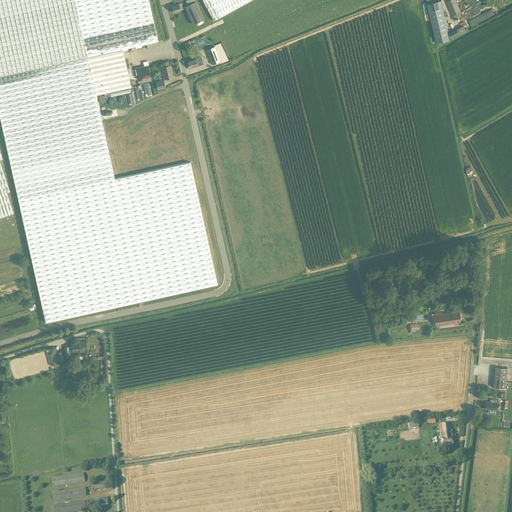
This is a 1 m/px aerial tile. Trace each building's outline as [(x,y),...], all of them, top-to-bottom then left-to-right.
[(114,178),(106,142),(96,94),(131,87),(123,50),(157,41),(147,0),(0,0),(0,116),(46,322),(142,300),(217,284),(190,161),(114,178)] [(207,0),(218,20),(253,0),(207,0)] [(430,19),(444,15),(441,0),(427,3),(430,19)] [(448,0),(447,1),(453,15),(461,12),(455,0),(448,0)] [(195,1),(184,6),(193,24),(203,19),(195,1)] [(179,3),(171,6),(173,12),(181,10),(181,9),(184,8),(182,3),(179,4),(179,3)] [(451,39),(460,34),(457,28),(448,33),(451,39)] [(220,61),(217,52),(215,46),(206,50),(208,55),(212,64),(220,61)] [(195,59),(187,61),(188,64),(188,66),(189,66),(189,67),(197,65),(197,63),(200,62),(199,58),(196,59),(195,59)] [(162,67),(164,79),(172,77),(170,70),(172,70),(170,65),(162,67)] [(164,80),(156,82),(157,89),(165,87),(164,80)] [(0,216),(6,215),(13,213),(7,191),(10,190),(0,160),(0,159),(2,158),(0,150),(0,216)] [(460,311),(454,312),(445,313),(442,314),(442,312),(434,314),(436,325),(462,321),(460,311)] [(410,325),(411,334),(419,333),(418,324),(410,325)] [(71,354),(70,353),(84,351),(84,341),(71,343),(71,346),(64,347),(65,355),(71,354)] [(61,351),(50,354),(54,368),(59,366),(58,362),(59,362),(64,361),(61,351)] [(493,387),(505,388),(507,368),(495,367),(493,387)] [(485,409),(495,410),(499,410),(499,403),(498,403),(498,400),(492,399),(492,402),(485,401),(485,409)] [(451,424),(439,425),(442,446),(453,445),(451,424)] [(85,482),(83,473),(52,478),(53,487),(85,482)] [(106,481),(94,483),(94,490),(106,488),(106,481)] [(86,496),(85,488),(53,492),(54,501),(86,496)] [(72,511),(86,510),(85,501),(54,506),(54,511),(72,511)]
